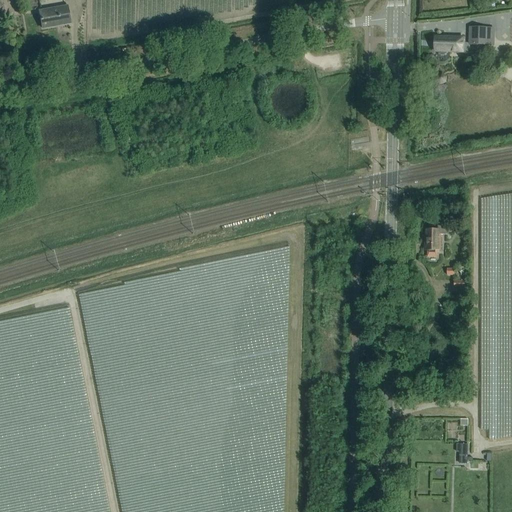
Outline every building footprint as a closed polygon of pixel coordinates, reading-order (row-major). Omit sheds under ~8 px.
[(39,11),(42,29),(70,24),(67,6),(39,11)] [(470,27),(469,44),(488,45),(488,28),(470,27)] [(462,52),(463,38),(435,37),(434,51),(438,51),(439,53),(440,55),(444,55),(445,53),(446,51),(462,52)] [(448,237),(448,226),(438,226),(438,228),(427,228),(427,251),(428,251),(428,256),(437,256),(437,251),(438,251),(438,245),(443,245),(443,237),(448,237)] [(456,444),(456,452),(468,453),(468,444),(456,444)]
